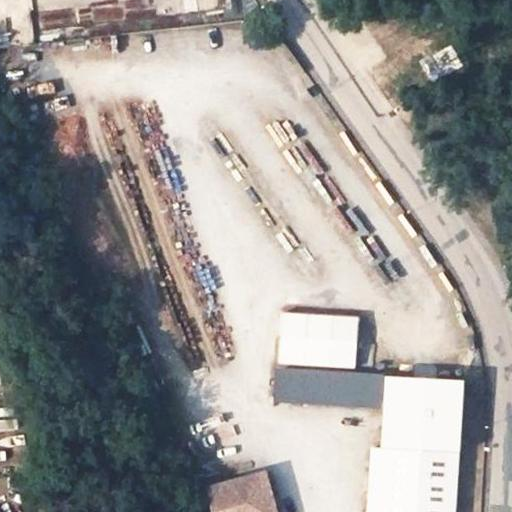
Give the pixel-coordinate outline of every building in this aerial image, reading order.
[(356,319),(280,314),(278,365),(354,370),(356,319)] [(274,398),(378,404),(380,379),(275,373),(274,398)] [(368,476),(379,476),(377,511),(454,511),(462,383),(384,379),(381,450),(370,450),(368,476)] [(366,511),(377,511),(379,476),(368,476),(366,511)] [(267,511),(261,479),(207,488),(211,511),(267,511)]
